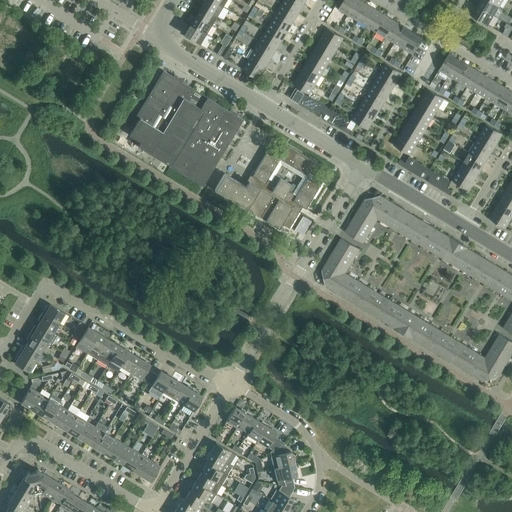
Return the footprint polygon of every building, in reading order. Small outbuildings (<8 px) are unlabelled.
[(224,7),(212,0),(206,0),(202,6),(218,16),(224,7)] [(246,3),(242,0),(233,0),(243,6),(249,9),(255,0),(254,0),(249,0),(248,4),(246,3)] [(284,0),(282,4),(298,14),(304,5),(296,0),(284,0)] [(344,0),(343,2),(339,9),(348,15),(357,0),(344,0)] [(358,21),(367,4),(360,0),(357,0),(348,15),(358,21)] [(481,0),(478,6),(494,15),(500,6),(489,0),(481,0)] [(298,14),(282,4),(276,13),(293,23),(298,14)] [(367,26),(377,10),(367,4),(358,21),(367,26)] [(218,16),(202,6),(197,16),(213,25),(218,16)] [(472,16),(488,25),(494,15),(478,6),(472,16)] [(376,32),(386,16),(377,10),(367,26),(376,32)] [(293,23),(276,13),(271,22),(287,32),(293,23)] [(213,25),(197,16),(191,25),(207,35),(213,25)] [(386,16),(376,32),(385,38),(395,21),(386,16)] [(395,21),(385,38),(395,43),(404,27),(395,21)] [(287,32),(271,22),(265,32),(282,42),(287,32)] [(503,34),(508,37),(511,29),(511,26),(507,23),(504,27),(506,28),(503,34)] [(185,35),(201,44),(207,35),(191,25),(185,35)] [(404,27),(395,43),(404,49),(414,32),(404,27)] [(344,38),(327,28),(322,38),(338,48),(344,38)] [(282,42),(265,32),(260,41),(276,51),(282,42)] [(413,55),(423,38),(414,32),(404,49),(413,55)] [(316,47),(332,57),(338,48),(322,38),(316,47)] [(276,51),(260,41),(254,50),(271,60),(276,51)] [(221,56),(226,46),(223,44),(217,54),(221,56)] [(332,57),(316,47),(310,56),(327,66),(332,57)] [(271,60),(254,50),(248,59),(265,69),(271,60)] [(449,54),(439,70),(449,76),(459,59),(449,54)] [(305,65),(321,75),(327,66),(310,56),(305,65)] [(243,69),(259,79),(265,69),(248,59),(243,69)] [(458,82),(468,65),(459,59),(449,76),(458,82)] [(402,73),(386,63),(380,73),(396,83),(402,73)] [(321,75),(305,65),(299,75),(316,85),(321,75)] [(467,87),(477,71),(468,65),(458,82),(467,87)] [(129,135),(141,142),(138,146),(203,185),(243,119),(163,71),(136,116),(139,118),(129,135)] [(477,93),(486,76),(477,71),(467,87),(477,93)] [(374,82),(391,92),(396,83),(380,73),(374,82)] [(293,84),(310,94),(316,85),(299,75),(293,84)] [(486,76),(477,93),(486,98),(496,82),(486,76)] [(369,91),(385,101),(391,92),(374,82),(369,91)] [(496,82),(486,98),(495,104),(505,87),(496,82)] [(511,91),(505,87),(495,104),(504,109),(511,96),(511,91)] [(290,98),(320,116),(323,112),(326,114),(330,109),(296,88),(290,98)] [(444,99),(428,89),(422,98),(438,108),(444,99)] [(385,101),(369,91),(363,101),(380,111),(385,101)] [(416,108),(433,118),(438,108),(422,98),(416,108)] [(380,111),(363,101),(358,110),(374,120),(380,111)] [(433,118),(416,108),(411,117),(427,127),(433,118)] [(352,131),(347,127),(351,121),(330,109),(326,114),(330,117),(328,121),(350,134),(352,131)] [(352,120),(368,129),(374,120),(358,110),(352,120)] [(405,126),(422,136),(427,127),(411,117),(405,126)] [(503,134),(486,124),(480,134),(497,144),(503,134)] [(422,136),(405,126),(400,135),(416,145),(422,136)] [(475,143),(491,153),(497,144),(480,134),(475,143)] [(394,145),(410,155),(416,145),(400,135),(394,145)] [(447,145),(444,149),(451,153),(456,144),(454,143),(449,140),(447,145)] [(469,152),(486,162),(491,153),(475,143),(469,152)] [(286,145),(279,155),(268,149),(246,186),(225,173),(215,190),(279,229),(282,224),(289,228),(302,207),(306,209),(322,181),(312,175),(318,164),(286,145)] [(486,162),(469,152),(464,161),(480,171),(486,162)] [(451,182),(409,157),(406,163),(400,160),(398,163),(421,177),(423,172),(431,177),(428,181),(451,195),(453,191),(448,188),(451,182)] [(480,171),(464,161),(458,171),(474,181),(480,171)] [(452,180),(469,190),(474,181),(458,171),(452,180)] [(501,199),(511,206),(511,193),(506,190),(501,199)] [(377,216),(382,218),(391,202),(380,195),(373,197),(377,216)] [(375,220),(377,216),(373,197),(365,199),(358,210),(375,220)] [(495,209),(511,219),(511,217),(511,206),(501,199),(495,209)] [(382,218),(380,220),(391,227),(402,208),(391,202),(382,218)] [(402,208),(391,227),(401,233),(412,215),(402,208)] [(489,218),(506,228),(511,219),(495,209),(489,218)] [(376,221),(375,220),(358,210),(352,221),(370,232),(376,221)] [(412,215),(401,233),(412,239),(423,221),(412,215)] [(345,232),(363,243),(370,232),(352,221),(345,232)] [(423,221),(412,239),(422,245),(433,227),(423,221)] [(433,227),(422,245),(432,252),(443,234),(433,227)] [(450,237),(450,238),(443,234),(432,252),(443,258),(454,239),(450,237)] [(360,249),(341,238),(335,249),(353,260),(360,249)] [(454,239),(443,258),(453,264),(464,246),(454,239)] [(468,248),(464,246),(453,264),(464,271),(475,252),(468,248)] [(345,269),(347,270),(353,260),(335,249),(328,259),(345,269)] [(475,252),(464,271),(474,277),(485,259),(475,252)] [(342,274),(345,269),(328,259),(322,270),(324,278),(342,274)] [(485,259),(474,277),(484,283),(495,265),(485,259)] [(495,265),(484,283),(495,289),(506,271),(495,265)] [(511,275),(506,271),(495,289),(505,296),(511,284),(511,275)] [(347,276),(342,274),(324,278),(326,286),(337,293),(347,276)] [(348,274),(347,276),(337,293),(347,299),(358,281),(348,274)] [(358,281),(347,299),(358,305),(369,287),(358,281)] [(369,287),(358,305),(368,312),(379,293),(369,287)] [(379,293),(368,312),(378,318),(389,300),(379,293)] [(389,300),(378,318),(389,324),(400,306),(389,300)] [(50,304),(49,307),(46,306),(42,313),(59,323),(65,313),(50,304)] [(395,328),(395,329),(399,331),(410,312),(400,306),(389,324),(395,328)] [(410,312),(399,331),(409,337),(420,318),(410,312)] [(38,320),(40,321),(38,324),(53,333),(59,323),(42,313),(38,320)] [(503,328),(511,332),(511,318),(510,317),(503,328)] [(413,339),(420,343),(431,325),(420,318),(409,337),(413,339)] [(85,325),(80,322),(74,332),(79,335),(85,325)] [(57,335),(53,333),(38,324),(37,327),(35,325),(30,332),(47,342),(51,345),(57,335)] [(431,325),(420,343),(430,349),(441,331),(431,325)] [(100,332),(95,329),(94,330),(88,327),(76,347),(87,353),(90,348),(100,332)] [(441,331),(430,349),(440,355),(452,337),(441,331)] [(26,339),(28,340),(27,343),(41,352),(47,342),(30,332),(26,339)] [(104,336),(105,335),(100,332),(90,348),(87,353),(97,359),(109,339),(104,336)] [(511,354),(511,340),(500,334),(493,344),(511,355),(511,354)] [(452,337),(440,355),(451,362),(462,343),(452,337)] [(115,341),(114,343),(109,339),(97,359),(107,366),(120,344),(115,341)] [(25,346),(23,345),(19,352),(35,362),(41,352),(27,343),(25,346)] [(462,343),(451,362),(461,368),(472,350),(462,343)] [(124,349),(125,347),(120,344),(107,366),(118,372),(121,367),(130,352),(124,349)] [(487,355),(489,356),(505,366),(511,355),(493,344),(487,355)] [(482,358),(483,356),(472,350),(461,368),(472,374),(482,358)] [(15,359),(17,360),(15,363),(29,372),(35,362),(19,352),(15,359)] [(136,354),(135,355),(130,352),(121,367),(131,373),(141,357),(136,354)] [(489,356),(486,361),(490,379),(498,377),(505,366),(489,356)] [(145,361),(146,360),(141,357),(131,373),(147,382),(153,372),(148,369),(151,364),(145,361)] [(486,361),(482,358),(472,374),(483,381),(490,379),(486,361)] [(161,371),(158,375),(153,372),(147,382),(163,392),(172,376),(167,373),(167,374),(161,371)] [(177,380),(177,379),(172,376),(163,392),(173,398),(182,383),(177,380)] [(188,385),(187,387),(182,383),(173,398),(183,404),(193,388),(188,385)] [(30,387),(21,403),(30,408),(40,393),(30,387)] [(197,393),(198,391),(193,388),(183,404),(194,411),(203,396),(197,393)] [(40,414),(51,395),(42,389),(40,393),(30,408),(40,414)] [(49,420),(58,404),(61,399),(52,394),(51,395),(40,414),(49,420)] [(10,404),(0,397),(0,410),(5,414),(10,404)] [(58,425),(67,410),(58,404),(49,420),(58,425)] [(146,404),(143,409),(149,412),(151,408),(146,404)] [(241,409),(241,410),(235,407),(226,421),(237,428),(247,412),(241,409)] [(67,431),(77,415),(67,410),(58,425),(67,431)] [(251,416),(252,415),(247,412),(237,428),(247,434),(256,419),(251,416)] [(77,436),(86,421),(77,415),(67,431),(77,436)] [(262,421),(261,422),(256,419),(247,434),(250,436),(247,440),(254,444),(257,440),(267,424),(262,421)] [(86,442),(95,427),(86,421),(77,436),(86,442)] [(95,427),(86,442),(95,448),(105,432),(108,427),(98,422),(95,427)] [(271,428),(272,427),(267,424),(257,440),(273,450),(283,442),(274,436),(277,432),(271,428)] [(105,453),(114,438),(105,432),(95,448),(105,453)] [(114,459),(123,443),(114,438),(105,453),(114,459)] [(291,451),(286,453),(283,442),(273,450),(270,452),(274,468),(277,467),(296,463),(294,457),(293,458),(291,451)] [(123,464),(132,449),(123,443),(114,459),(123,464)] [(236,455),(216,443),(210,452),(230,464),(236,455)] [(132,470),(141,455),(132,449),(123,464),(132,470)] [(204,462),(207,463),(220,471),(220,470),(222,472),(227,475),(233,466),(230,464),(210,452),(204,462)] [(141,476),(151,460),(141,455),(132,470),(141,476)] [(151,481),(160,466),(151,460),(141,476),(151,481)] [(207,463),(201,472),(222,484),(227,475),(222,472),(220,470),(220,471),(207,463)] [(296,469),(297,469),(296,463),(277,467),(274,468),(278,485),(282,485),(295,487),(292,477),(297,475),(296,469)] [(34,495),(42,493),(42,494),(52,478),(37,469),(35,472),(30,473),(28,471),(19,486),(34,496),(34,495)] [(222,484),(201,472),(196,481),(216,494),(222,484)] [(252,483),(255,478),(254,472),(250,473),(246,474),(243,478),(252,483)] [(52,499),(61,484),(52,478),(42,494),(52,499)] [(216,494),(196,481),(190,491),(205,500),(210,503),(216,494)] [(69,492),(71,490),(61,484),(52,499),(61,504),(61,505),(69,491),(69,492)] [(289,496),(295,487),(282,485),(272,501),(288,511),(291,506),(290,505),(293,499),(289,496)] [(34,496),(19,486),(13,496),(28,505),(34,496)] [(61,504),(59,507),(68,511),(69,511),(79,497),(69,492),(69,491),(61,505),(61,504)] [(197,508),(199,510),(205,500),(190,491),(185,499),(184,500),(198,508),(197,508)] [(7,505),(9,507),(9,506),(19,511),(24,511),(28,505),(13,496),(7,505)] [(79,497),(69,511),(82,511),(88,503),(79,497)] [(185,499),(183,498),(177,508),(183,511),(195,511),(197,508),(198,508),(184,500),(185,499)] [(287,511),(288,511),(272,501),(266,511),(267,511),(287,511)] [(88,503),(82,511),(94,511),(97,508),(88,503)]
